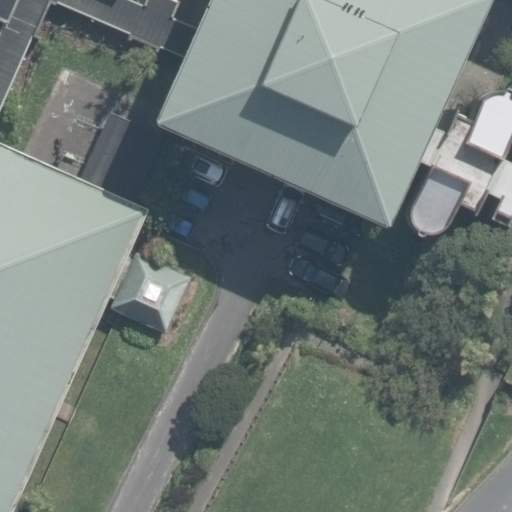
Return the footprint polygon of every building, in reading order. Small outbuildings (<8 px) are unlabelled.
[(0,0),(0,22),(2,23),(10,0),(51,0),(184,54),(198,24),(165,10),(169,0),(0,0)] [(493,0),(208,0),(198,24),(184,54),(151,127),(387,234),(397,212),(444,108),(493,0)] [(511,163),(506,161),(511,145),(511,89),(506,84),(488,87),(466,117),(444,108),(397,212),(407,226),(420,233),(435,230),(447,225),(459,210),(511,228),(511,163)] [(0,511),(3,511),(141,208),(0,144),(0,511)] [(180,269),(129,246),(106,296),(157,319),(180,269)]
